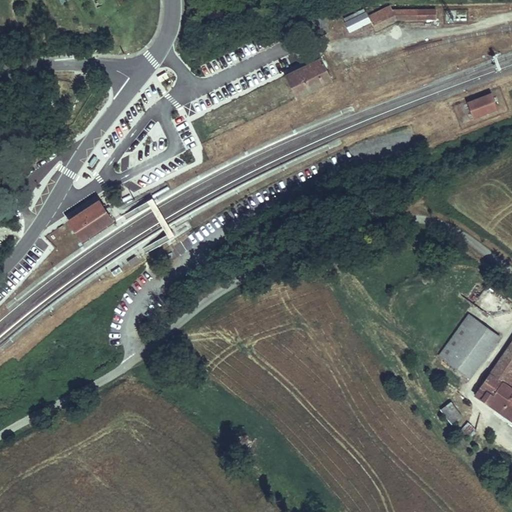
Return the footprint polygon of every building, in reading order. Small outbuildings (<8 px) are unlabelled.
[(384,9),(371,15),(378,28),(398,19),(437,18),(436,10),(393,10),(386,13),(384,9)] [(366,11),(346,21),(351,31),(371,21),(366,11)] [(323,13),(316,15),(323,34),(330,31),(323,13)] [(298,19),(284,24),(289,36),(303,30),(298,19)] [(321,56),(287,71),(298,94),(331,78),(321,56)] [(474,117),(498,107),(492,93),(468,102),(474,117)] [(103,204),(74,222),(85,240),(115,220),(103,204)] [(499,346),(467,322),(458,335),(466,340),(443,370),(467,389),(499,346)] [(511,352),(510,351),(475,404),(511,431),(511,398),(511,397),(511,352)] [(453,410),(441,417),(450,431),(462,425),(453,410)] [(466,423),(455,436),(464,443),(475,430),(466,423)]
